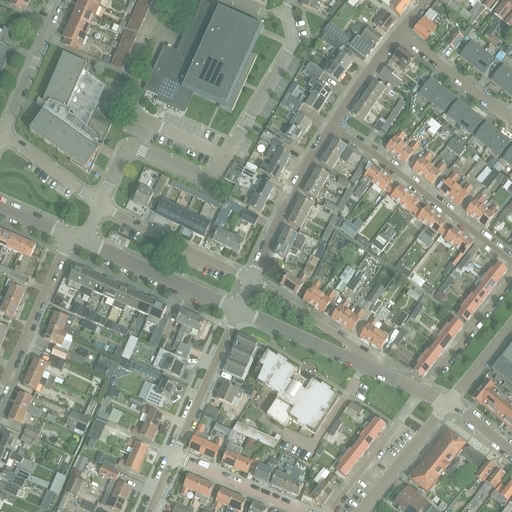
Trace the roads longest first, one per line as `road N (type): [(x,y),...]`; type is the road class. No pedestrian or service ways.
road 1 (residential): [(100,203),(129,149),(201,177),(218,170),(293,45),(285,11)]
road 2 (residential): [(511,264),(331,126)]
road 3 (residential): [(0,395),(70,235)]
road 4 (residential): [(252,279),(331,126)]
road 5 (residential): [(252,279),(100,203)]
road 6 (residential): [(237,310),(83,241)]
road 7 (residential): [(237,310),(174,456)]
road 8 (residential): [(423,392),(328,511)]
road 9 (residential): [(0,137),(61,0)]
road 10 (residential): [(511,277),(423,392)]
road 11 (residential): [(511,121),(400,33)]
road 12 (residential): [(303,511),(174,456)]
road 13 (residential): [(361,511),(449,402)]
road 14 (residential): [(359,362),(354,349),(252,279)]
road 15 (residential): [(359,362),(237,310)]
road 16 (residential): [(100,203),(0,137)]
